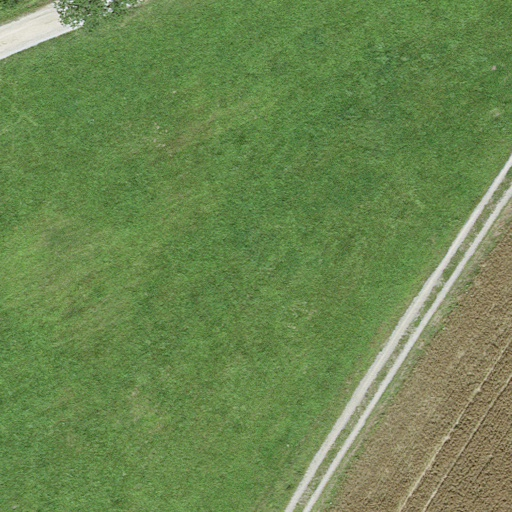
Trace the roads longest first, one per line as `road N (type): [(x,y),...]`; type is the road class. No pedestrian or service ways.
road 1 (track): [(511,164),(294,511)]
road 2 (track): [(0,43),(117,0)]
